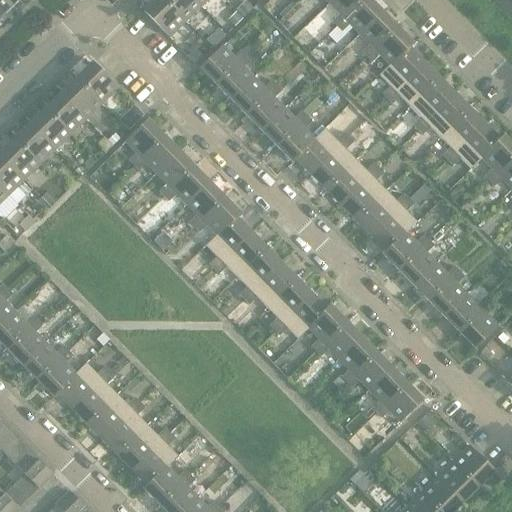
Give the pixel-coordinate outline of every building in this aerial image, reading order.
[(2,0),(0,0),(0,18),(11,8),(2,0)] [(2,0),(11,8),(19,0),(2,0)] [(186,23),(163,0),(157,0),(144,13),(170,39),(186,23)] [(193,0),(163,0),(186,23),(201,8),(193,0)] [(334,0),(330,5),(340,15),(333,23),(337,28),(365,0),(334,0)] [(369,0),(365,0),(337,28),(342,33),(350,25),(360,36),(383,13),(369,0)] [(247,3),(238,12),(244,19),(253,10),(247,3)] [(383,13),(360,36),(370,46),(363,54),(368,59),(398,29),(383,13)] [(237,14),(229,22),(235,27),(243,20),(237,14)] [(398,29),(368,59),(372,63),(380,56),(390,66),(390,67),(410,48),(414,45),(398,29)] [(219,30),(207,42),(214,49),(225,37),(219,30)] [(200,70),(216,86),(247,56),(242,51),(234,59),(223,47),(200,70)] [(383,95),(387,100),(425,63),(410,48),(390,67),(390,66),(379,77),(390,88),(383,95)] [(196,51),(189,59),(195,66),(203,58),(196,51)] [(247,56),(216,86),(231,101),(254,79),(244,68),(251,61),(247,56)] [(425,63),(387,100),(392,105),(400,98),(410,108),(440,79),(425,63)] [(92,64),(76,80),(102,106),(118,90),(92,64)] [(254,79),(231,101),(246,117),(277,87),(272,82),(265,89),(254,79)] [(440,79),(410,108),(420,119),(413,126),(418,131),(455,94),(440,79)] [(76,80),(61,95),(86,121),(102,106),(76,80)] [(277,87),(246,117),(262,132),(285,110),(274,99),(282,92),(277,87)] [(455,94),(418,131),(423,136),(430,129),(440,139),(471,109),(455,94)] [(61,95),(45,110),(71,136),(86,121),(61,95)] [(316,100),(302,113),(307,117),(320,104),(316,100)] [(135,107),(128,113),(129,114),(137,122),(144,116),(135,107)] [(471,109),(440,139),(451,150),(443,157),(448,162),(486,125),(471,109)] [(45,110),(30,125),(55,151),(71,136),(45,110)] [(285,110),(262,132),(277,148),(307,117),(302,113),(295,120),(285,110)] [(307,117),(277,148),(292,164),(296,160),(315,140),(305,130),(312,123),(307,117)] [(129,162),(134,167),(164,137),(148,121),(125,143),(136,155),(129,162)] [(30,125),(15,140),(40,166),(55,151),(30,125)] [(486,125),(448,162),(453,167),(460,160),(471,171),(482,160),(501,140),(486,125)] [(296,160),(311,175),(349,138),(344,133),(336,141),(325,129),(315,140),(296,160)] [(164,137),(134,167),(139,172),(146,164),(156,175),(179,152),(164,137)] [(482,160),(492,171),(485,178),(489,183),(511,160),(511,144),(504,137),(501,140),(482,160)] [(349,138),(311,175),(326,191),(356,161),(346,151),(353,143),(349,138)] [(15,140),(0,154),(0,156),(24,181),(40,166),(15,140)] [(179,152),(156,175),(167,186),(159,193),(164,198),(195,168),(179,152)] [(0,156),(0,187),(9,197),(24,181),(0,156)] [(511,190),(511,160),(489,183),(494,188),(502,180),(511,190)] [(356,161),(326,191),(341,206),(379,169),(374,164),(367,172),(356,161)] [(195,168),(164,198),(169,203),(176,195),(187,206),(210,183),(195,168)] [(379,169),(341,206),(356,222),(387,192),(376,181),(384,174),(379,169)] [(210,183),(187,206),(197,216),(190,224),(194,229),(225,199),(210,183)] [(0,187),(0,205),(9,197),(0,187)] [(41,198),(49,207),(55,201),(47,192),(41,198)] [(387,192),(356,222),(371,237),(409,200),(404,195),(397,203),(387,192)] [(49,207),(41,198),(32,206),(41,215),(49,207)] [(225,199),(194,229),(199,233),(207,226),(217,236),(217,237),(237,218),(241,215),(225,199)] [(409,200),(371,237),(386,252),(406,233),(407,234),(418,224),(406,212),(414,205),(409,200)] [(33,222),(27,216),(19,224),(25,230),(33,222)] [(209,266),(214,270),(252,233),(237,218),(217,237),(217,236),(206,247),(217,258),(209,266)] [(252,233),(214,270),(219,275),(227,268),(237,278),(267,249),(252,233)] [(406,233),(386,252),(383,256),(399,272),(429,242),(424,237),(417,244),(407,234),(406,233)] [(162,234),(153,243),(163,253),(172,244),(162,234)] [(429,242),(399,272),(414,287),(437,265),(426,254),(434,247),(429,242)] [(267,249),(237,278),(247,289),(240,296),(245,301),(282,264),(267,249)] [(282,264),(245,301),(249,306),(257,299),(267,309),(297,280),(282,264)] [(437,265),(414,287),(429,303),(459,273),(455,268),(447,275),(437,265)] [(459,273),(429,303),(444,318),(467,295),(457,285),(464,277),(459,273)] [(297,280),(267,309),(278,320),(270,327),(275,332),(313,295),(297,280)] [(8,291),(0,298),(0,328),(16,313),(5,303),(13,295),(8,291)] [(313,295),(275,332),(280,337),(287,330),(298,341),(309,330),(308,330),(328,311),(328,310),(313,295)] [(467,295),(444,318),(459,333),(490,303),(485,299),(477,306),(467,295)] [(490,303),(459,333),(475,350),(498,327),(487,316),(494,309),(490,303)] [(308,330),(309,330),(319,341),(312,348),(316,353),(347,323),(331,307),(328,310),(328,311),(308,330)] [(16,313),(0,328),(0,343),(8,351),(38,321),(33,317),(26,324),(16,313)] [(38,321),(8,351),(23,367),(46,344),(35,334),(43,326),(38,321)] [(347,323),(316,353),(321,358),(329,350),(339,361),(362,338),(347,323)] [(362,338),(339,361),(349,371),(342,379),(347,384),(377,354),(362,338)] [(46,344),(23,367),(38,382),(68,352),(64,347),(56,355),(46,344)] [(485,349),(480,354),(487,361),(492,356),(485,349)] [(68,352),(38,382),(54,398),(57,395),(57,394),(76,375),(66,364),(73,357),(68,352)] [(377,354),(347,384),(351,388),(359,381),(369,392),(392,369),(377,354)] [(57,394),(57,395),(72,410),(110,373),(105,368),(98,375),(87,364),(76,375),(57,394)] [(392,369),(369,392),(380,402),(372,410),(377,414),(407,385),(392,369)] [(110,373),(72,410),(87,426),(117,396),(107,385),(115,378),(110,373)] [(339,378),(333,384),(338,390),(345,385),(339,378)] [(407,385),(377,414),(382,419),(389,412),(400,423),(423,401),(407,385)] [(117,396),(87,426),(102,441),(140,404),(135,399),(128,406),(117,396)] [(140,404),(102,441),(117,456),(148,427),(137,416),(145,409),(140,404)] [(426,416),(417,424),(425,432),(434,424),(426,416)] [(0,421),(0,450),(5,455),(19,441),(0,421)] [(148,427),(117,456),(133,472),(170,435),(166,430),(158,437),(148,427)] [(170,435),(133,472),(147,487),(148,487),(168,468),(179,458),(168,447),(175,439),(170,435)] [(19,441),(5,455),(25,475),(5,495),(19,510),(54,476),(19,441)] [(469,447),(453,463),(478,489),(494,473),(469,447)] [(453,463),(437,478),(463,504),(478,489),(453,463)] [(148,487),(147,487),(144,490),(160,506),(190,476),(186,472),(178,479),(168,468),(148,487)] [(190,476),(160,506),(165,511),(184,511),(198,499),(188,489),(195,481),(190,476)] [(364,477),(356,485),(364,493),(372,486),(364,477)] [(437,478),(422,494),(440,511),(454,511),(463,504),(437,478)] [(0,489),(0,511),(16,511),(19,510),(5,495),(0,489)] [(89,511),(70,493),(50,511),(89,511)] [(440,511),(422,494),(407,509),(409,511),(440,511)] [(198,499),(184,511),(215,511),(221,507),(216,502),(208,510),(198,499)]
